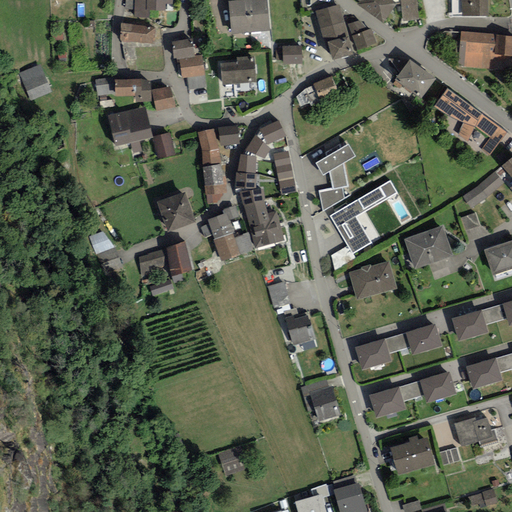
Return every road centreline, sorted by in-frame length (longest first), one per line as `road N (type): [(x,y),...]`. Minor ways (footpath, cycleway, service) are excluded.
road 1 (residential): [(387,511),(319,277),(286,99)]
road 2 (residential): [(286,99),(237,120),(191,118),(168,44),(182,24),(184,0)]
road 3 (residential): [(402,42),(511,124)]
road 4 (residential): [(286,99),(325,70),(402,42)]
